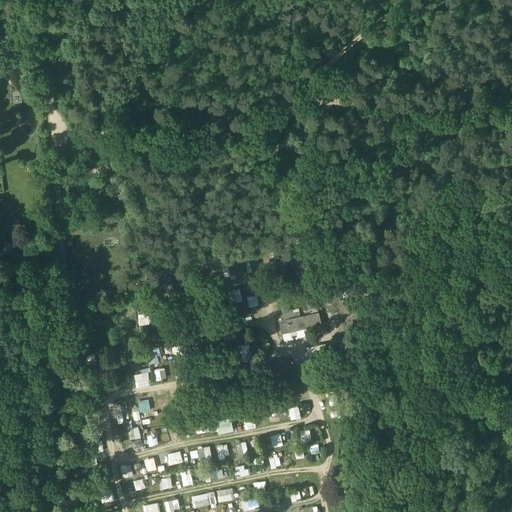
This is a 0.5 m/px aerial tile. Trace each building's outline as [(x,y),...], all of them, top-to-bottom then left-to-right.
[(142,322),(151,321),(150,312),(141,313),(142,322)] [(318,313),(287,320),(287,322),(279,324),(281,334),(321,325),(318,313)] [(324,345),(307,349),(310,365),(328,361),(324,345)] [(146,348),(148,363),(160,361),(158,347),(146,348)] [(148,367),(134,368),(135,385),(150,383),(148,367)] [(154,369),(156,378),(166,376),(164,367),(154,369)] [(298,404),(288,407),(291,419),(301,417),(298,404)] [(215,420),(219,433),(234,429),(231,416),(215,420)] [(254,417),(243,418),(245,428),(256,426),(254,417)] [(130,438),(141,436),(138,424),(127,427),(130,438)] [(146,435),(148,444),(157,443),(156,434),(146,435)] [(135,451),(146,447),(142,436),(131,440),(135,451)] [(283,437),(271,439),(273,447),(284,445),(283,437)] [(236,443),(238,451),(247,449),(245,441),(236,443)] [(314,452),(315,458),(321,457),(318,442),(309,443),(311,452),(314,452)] [(218,443),(218,454),(228,454),(228,443),(218,443)] [(198,446),(200,460),(212,458),(210,444),(198,446)] [(295,449),(296,456),(304,455),(302,447),(295,449)] [(271,466),(281,464),(278,454),(269,457),(271,466)] [(146,469),(156,467),(154,456),(144,458),(146,469)] [(132,463),(122,464),(122,475),(132,475),(132,463)] [(250,473),(249,467),(244,467),(244,463),(235,465),(237,475),(250,473)] [(223,476),(222,467),(211,468),(212,478),(223,476)] [(193,482),(191,469),(181,471),(183,484),(193,482)] [(162,477),(163,487),(172,485),(171,475),(162,477)] [(133,479),(136,489),(145,486),(143,476),(133,479)] [(233,486),(217,488),(218,500),(234,498),(233,486)] [(102,491),(104,500),(114,498),(112,488),(102,491)] [(299,489),(290,491),(291,499),(300,497),(299,489)] [(192,493),(193,505),(216,502),(215,494),(208,495),(208,491),(192,493)] [(164,499),(166,511),(174,511),(174,507),(180,506),(178,497),(164,499)] [(143,503),(144,511),(158,511),(160,511),(158,500),(143,503)]
